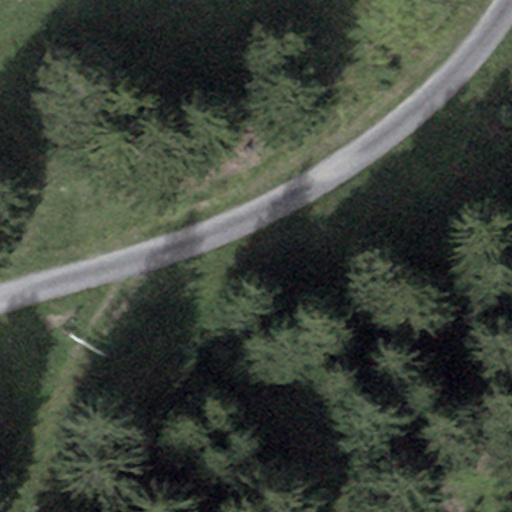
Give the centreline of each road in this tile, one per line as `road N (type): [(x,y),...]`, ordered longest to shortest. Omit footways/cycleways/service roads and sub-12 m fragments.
road 1 (track): [(506,0),(455,85),(308,186),(145,255),(0,303)]
road 2 (track): [(145,255),(0,502)]
